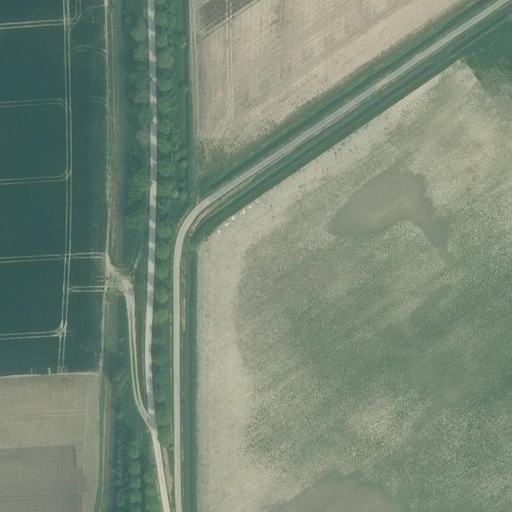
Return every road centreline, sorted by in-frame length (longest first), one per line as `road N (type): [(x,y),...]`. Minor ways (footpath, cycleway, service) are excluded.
road 1 (unclassified): [(179,511),(176,261),(183,229),(232,183),(503,0)]
road 2 (unclassified): [(167,511),(147,358),(152,0)]
road 3 (track): [(94,269),(129,293),(140,407),(152,421)]
